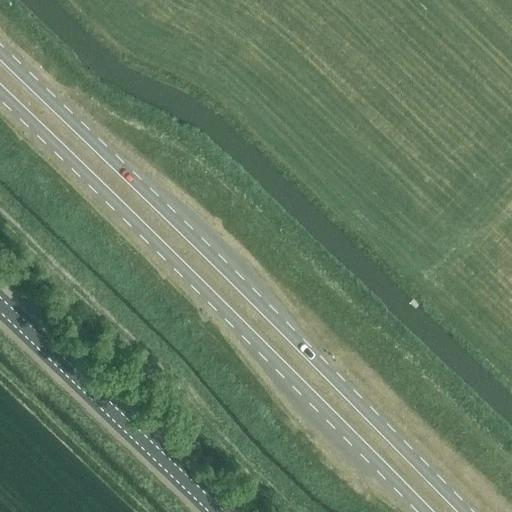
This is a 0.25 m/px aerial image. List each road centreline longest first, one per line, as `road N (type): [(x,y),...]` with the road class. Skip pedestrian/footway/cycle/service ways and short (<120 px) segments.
road 1 (primary): [(463,511),(0,59)]
road 2 (primary): [(0,93),(424,511)]
road 3 (unclassified): [(213,511),(0,307)]
